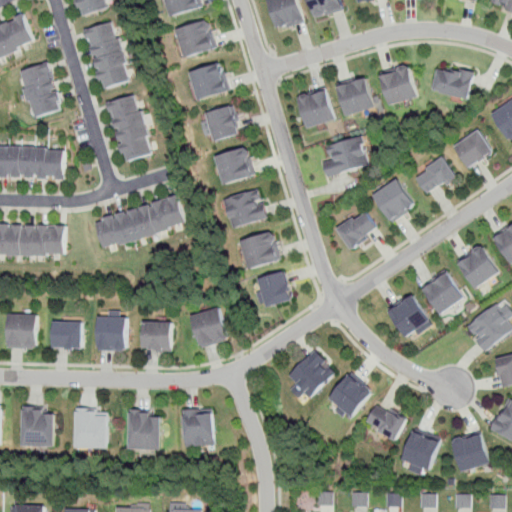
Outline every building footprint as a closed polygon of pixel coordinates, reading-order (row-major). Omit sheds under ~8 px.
[(110,0),(114,9),(88,19),(82,2),(81,0),(110,0)] [(205,0),(208,7),(174,16),(169,0),(205,0)] [(304,0),(311,22),(279,30),(272,1),(275,0),(304,0)] [(343,0),(346,9),(329,14),(329,12),(320,15),(315,0),(343,0)] [(511,0),(511,8),(510,8),(511,6),(505,4),(504,5),(495,2),(495,0),(511,0)] [(0,63),(0,29),(13,24),(28,17),(38,41),(23,48),(20,49),(22,54),(11,59),(0,63)] [(222,48),(191,57),(183,29),(214,20),(222,48)] [(121,37),(122,39),(127,37),(132,50),(137,64),(130,67),(130,69),(136,85),(110,94),(104,77),(99,61),(89,35),(91,34),(117,25),(121,37)] [(233,91),(205,99),(196,72),(225,63),(233,91)] [(425,96),(398,104),(388,72),(416,64),(425,96)] [(52,65),(63,110),(37,117),(34,103),(28,104),(25,92),(28,92),(24,72),(52,65)] [(466,68),(480,72),(478,80),(480,80),(475,98),(448,92),(449,90),(441,89),(445,69),(451,71),(451,68),(460,71),(461,69),(465,70),(466,68)] [(358,79),(360,82),(371,79),(379,107),(353,115),(343,83),(358,79)] [(343,115),(316,122),(310,96),(336,90),(343,115)] [(146,113),(147,115),(150,114),(155,127),(158,140),(152,142),(157,157),(130,165),(125,148),(121,136),(117,121),(112,106),(142,97),(146,113)] [(237,105),(240,114),(242,113),(246,126),(244,127),(246,133),(221,141),(212,113),(237,105)] [(511,129),(500,114),(511,105),(511,129)] [(497,157),(491,162),(490,160),(479,167),(464,146),(487,130),(502,151),(496,156),(497,157)] [(375,164),(335,177),(330,163),(338,161),(333,147),(368,136),(374,154),(372,154),(375,164)] [(70,152),(70,181),(39,181),(26,180),(14,180),(2,180),(0,179),(0,146),(2,146),(14,146),(26,146),(39,147),(50,147),(51,147),(50,152),(70,152)] [(261,175),(231,184),(223,157),(253,148),(261,175)] [(467,177),(459,182),(458,180),(449,186),(447,184),(434,193),(425,179),(437,171),(435,168),(453,156),(467,177)] [(423,204),(398,220),(381,195),(406,178),(423,204)] [(264,200),(266,205),(270,204),(275,218),(239,229),(236,218),(237,218),(234,207),(231,208),(228,201),(264,190),(267,199),(264,200)] [(137,246),(125,249),(124,250),(123,247),(107,252),(99,224),(117,219),(129,215),(140,212),(153,208),(166,204),(182,199),(190,226),(173,232),(174,234),(160,239),(148,242),(137,246)] [(374,213),(384,227),(373,235),(374,236),(372,237),(373,239),(358,249),(345,229),(361,218),(363,220),(374,213)] [(67,228),(66,256),(53,256),(53,257),(51,257),(36,256),(24,256),(14,256),(0,256),(0,227),(14,227),(24,227),(36,227),(51,228),(67,228)] [(511,251),(502,236),(511,229),(511,251)] [(286,260),(257,269),(249,242),(278,233),(286,260)] [(510,273),(486,288),(468,261),(492,245),(510,273)] [(467,297),(449,270),(424,287),(443,314),(467,297)] [(291,272),(294,284),(297,283),(299,293),(297,293),(299,300),(275,308),(267,279),(291,272)] [(421,295),(437,320),(411,337),(393,310),(409,299),(411,302),(421,295)] [(505,304),(509,310),(511,308),(511,335),(493,349),(486,340),(491,337),(488,332),(483,335),(476,324),(505,304)] [(235,341),(205,350),(196,319),(226,310),(235,341)] [(41,350),(13,351),(13,318),(40,318),(41,350)] [(132,355),(102,355),(103,321),(132,321),(132,355)] [(86,353),(56,353),(56,325),(86,325),(86,353)] [(177,354),(148,354),(148,325),(177,325),(177,354)] [(341,373),(316,400),(309,394),(304,399),(296,391),(303,384),(295,377),(320,350),(332,361),(330,363),(341,373)] [(507,388),(511,386),(511,355),(499,359),(507,388)] [(380,392),(360,418),(338,400),(358,375),(380,392)] [(51,406),(51,414),(58,414),(59,446),(28,446),(27,407),(51,406)] [(382,406),(394,413),(396,410),(416,420),(404,442),(387,432),(388,429),(374,421),(382,406)] [(114,416),(113,447),(80,446),(81,408),(103,409),(102,415),(114,416)] [(166,416),(166,450),(133,449),(133,409),(155,409),(154,415),(166,416)] [(206,409),(206,414),(218,413),(220,444),(191,447),(188,410),(206,409)] [(511,436),(500,431),(506,417),(509,419),(511,414),(510,414),(511,409),(511,436)] [(450,442),(439,472),(410,461),(422,431),(450,442)] [(500,464),(473,473),(463,441),(489,433),(500,464)] [(335,491),(319,491),(319,504),(334,505),(335,491)] [(369,506),(369,492),(353,491),(353,505),(369,506)] [(403,506),(404,492),(388,492),(388,506),(403,506)] [(438,493),(423,492),(422,507),(438,507),(438,493)] [(472,507),(472,493),(457,493),(457,507),(472,507)] [(508,494),(491,494),(490,508),(508,508),(508,494)] [(205,511),(206,509),(188,509),(188,503),(173,502),(172,511),(205,511)]
